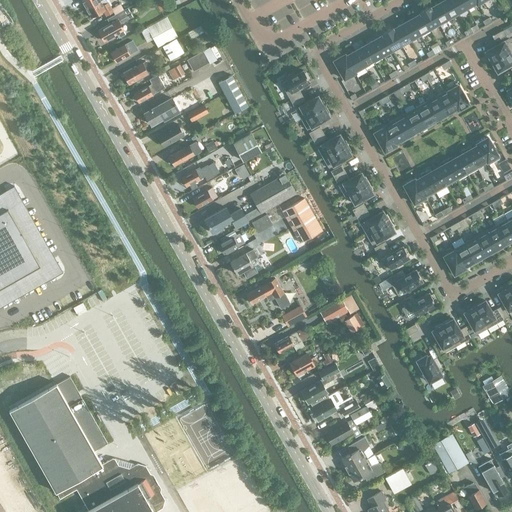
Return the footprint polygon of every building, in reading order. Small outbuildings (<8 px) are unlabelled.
[(81,0),(86,9),(101,0),(81,0)] [(107,0),(101,0),(86,9),(91,17),(104,11),(106,15),(113,12),(115,14),(124,9),(121,3),(112,8),(107,0)] [(154,0),(160,12),(170,7),(166,0),(154,0)] [(457,13),(450,0),(443,0),(439,2),(448,18),(457,13)] [(467,7),(462,0),(450,0),(457,13),(467,7)] [(448,18),(439,2),(430,8),(429,6),(439,23),(448,18)] [(439,23),(429,6),(420,11),(429,29),(439,23)] [(107,18),(110,23),(98,30),(104,41),(117,34),(119,38),(126,33),(118,20),(127,15),(124,9),(115,14),(107,18)] [(419,12),(420,13),(411,18),(420,34),(429,29),(420,11),(419,12)] [(212,45),(226,38),(213,15),(200,23),(212,45)] [(158,47),(177,36),(166,16),(147,27),(158,47)] [(420,34),(411,18),(402,24),(410,39),(420,34)] [(410,39),(402,24),(393,29),(392,27),(391,27),(401,45),(410,39)] [(391,27),(382,33),(392,50),(401,45),(391,27)] [(492,36),(495,41),(506,35),(503,29),(492,36)] [(382,33),(381,33),(382,35),(373,40),(382,55),(392,50),(382,33)] [(489,62),(511,49),(511,45),(508,38),(485,51),(487,55),(485,56),(489,62)] [(132,40),(111,52),(116,61),(137,49),(132,40)] [(177,40),(163,47),(170,60),(184,53),(177,40)] [(382,55),(373,40),(364,45),(373,61),(382,55)] [(373,61),(364,45),(354,50),(363,66),(373,61)] [(215,46),(210,48),(215,58),(220,56),(215,46)] [(511,49),(489,62),(493,69),(495,68),(497,72),(511,63),(511,55),(510,51),(511,50),(511,49)] [(363,66),(354,50),(345,55),(345,54),(344,54),(355,73),(354,71),(363,66)] [(203,52),(187,60),(193,71),(209,63),(203,52)] [(212,61),(221,79),(233,72),(224,54),(212,61)] [(355,73),(344,54),(334,60),(344,79),(355,73)] [(142,62),(136,65),(123,73),(129,84),(142,76),(151,71),(145,61),(142,62)] [(179,64),(173,67),(178,76),(184,73),(179,64)] [(290,100),(301,94),(298,88),(309,82),(308,79),(309,78),(306,72),(305,73),(303,70),(292,76),(290,73),(287,75),(288,78),(280,83),(290,100)] [(147,86),(133,93),(139,102),(165,87),(158,74),(149,79),(151,83),(147,86)] [(219,83),(235,113),(236,112),(248,106),(232,76),(219,83)] [(446,88),(458,109),(469,103),(456,82),(446,88)] [(454,112),(453,110),(456,108),(457,109),(458,109),(446,88),(445,88),(446,90),(436,95),(448,116),(454,112)] [(391,100),(396,97),(394,91),(388,93),(391,100)] [(301,94),(290,100),(293,106),(304,99),(301,94)] [(426,101),(436,120),(440,117),(441,119),(448,116),(436,95),(426,101)] [(301,119),(325,105),(321,98),(320,99),(317,96),(295,109),(301,119)] [(163,119),(179,109),(172,97),(145,113),(151,124),(162,117),(163,119)] [(432,122),(436,120),(426,101),(415,107),(427,128),(433,124),(432,122)] [(192,121),(208,112),(203,104),(187,113),(192,121)] [(301,119),(307,129),(329,117),(327,113),(329,112),(325,105),(301,119)] [(405,113),(415,131),(419,129),(421,131),(427,128),(415,107),(405,113)] [(245,108),(236,112),(239,116),(247,112),(245,108)] [(394,119),(406,140),(412,136),(411,134),(415,131),(405,113),(394,119)] [(383,123),(395,145),(394,143),(398,141),(400,143),(406,140),(394,119),(384,125),(383,123)] [(183,134),(177,123),(157,135),(163,145),(183,134)] [(395,145),(383,123),(372,130),(384,151),(386,150),(387,151),(394,148),(393,146),(395,145)] [(308,132),(312,138),(323,132),(320,126),(308,132)] [(203,130),(196,134),(199,138),(206,135),(203,130)] [(262,151),(261,151),(251,132),(232,142),(243,161),(262,151)] [(326,137),(323,132),(312,138),(315,144),(326,137)] [(317,147),(323,157),(347,143),(343,137),(341,138),(339,134),(317,147)] [(477,143),(489,164),(500,158),(487,137),(477,143)] [(213,139),(205,144),(210,152),(218,147),(213,139)] [(351,150),(347,143),(323,157),(329,168),(351,155),(349,151),(351,150)] [(477,144),(473,147),(472,144),(466,148),(477,168),(488,163),(488,164),(489,164),(477,143),(476,143),(477,144)] [(194,154),(188,144),(169,156),(174,166),(194,154)] [(477,168),(466,148),(460,151),(461,154),(457,156),(467,174),(477,168)] [(467,174),(457,156),(452,158),(451,156),(445,160),(457,180),(467,174)] [(439,163),(440,165),(436,168),(446,186),(457,180),(445,160),(439,163)] [(201,168),(200,166),(181,177),(186,186),(204,176),(206,179),(214,175),(208,164),(201,168)] [(243,164),(234,169),(239,177),(243,178),(249,175),(243,164)] [(330,171),(333,176),(345,170),(341,164),(330,171)] [(436,168),(432,170),(430,168),(424,171),(436,192),(446,186),(436,168)] [(345,170),(333,176),(337,182),(348,176),(345,170)] [(436,192),(424,171),(418,175),(419,177),(415,180),(414,178),(426,199),(427,199),(426,198),(436,192)] [(338,185),(344,196),(369,182),(365,175),(363,176),(361,172),(338,185)] [(249,193),(261,213),(296,193),(285,173),(249,193)] [(218,174),(210,180),(214,186),(223,180),(218,174)] [(426,199),(414,178),(403,184),(415,206),(426,199)] [(373,189),(369,182),(344,196),(349,194),(355,204),(373,193),(371,190),(373,189)] [(212,187),(207,190),(207,189),(193,198),(198,207),(212,199),(217,196),(212,187)] [(300,243),(322,230),(303,198),(281,210),(300,243)] [(366,208),(363,203),(352,209),(355,215),(366,208)] [(236,228),(250,219),(246,211),(244,212),(241,206),(230,213),(226,206),(204,218),(213,233),(222,227),(221,226),(231,220),(236,228)] [(0,288),(41,266),(8,208),(0,212),(0,288)] [(369,214),(366,208),(355,215),(358,220),(369,214)] [(366,234),(390,220),(386,213),(385,214),(382,211),(360,223),(366,234)] [(268,214),(252,219),(256,229),(272,224),(268,214)] [(495,225),(506,243),(510,241),(511,243),(511,242),(511,229),(506,219),(495,225)] [(366,234),(372,244),(394,232),(392,228),(394,227),(390,220),(366,234)] [(485,231),(497,251),(503,248),(501,245),(506,243),(495,225),(485,231)] [(219,238),(222,243),(219,244),(224,253),(238,245),(244,241),(239,233),(237,234),(234,230),(219,238)] [(485,255),(489,252),(490,255),(497,251),(485,231),(474,236),(485,255)] [(482,259),(481,257),(485,255),(474,236),(464,242),(476,263),(482,259)] [(374,247),(377,253),(388,247),(385,241),(374,247)] [(464,266),(468,264),(470,266),(476,263),(464,242),(454,248),(465,268),(464,266)] [(391,252),(388,247),(377,253),(386,270),(394,266),(396,268),(400,266),(398,264),(409,257),(407,255),(409,254),(406,248),(404,249),(402,246),(391,252)] [(236,274),(242,271),(246,278),(256,272),(250,261),(258,257),(253,248),(229,262),(233,269),(234,273),(235,272),(236,274)] [(454,274),(465,268),(454,248),(453,248),(454,250),(443,256),(454,274)] [(314,254),(310,259),(317,263),(320,258),(314,254)] [(416,269),(405,275),(402,277),(399,272),(402,270),(402,269),(399,271),(388,277),(397,294),(405,290),(406,292),(412,288),(411,287),(422,280),(421,278),(422,277),(419,271),(417,272),(416,269)] [(378,275),(370,280),(373,285),(382,281),(378,275)] [(283,291),(275,277),(267,282),(267,283),(261,286),(247,294),(252,303),(268,294),(271,298),(283,291)] [(511,293),(507,285),(500,289),(501,291),(498,293),(511,317),(511,293)] [(419,315),(425,311),(424,310),(435,304),(434,301),(435,300),(432,294),(430,295),(429,292),(415,300),(412,294),(401,300),(407,311),(413,308),(416,314),(418,313),(419,315)] [(320,312),(325,321),(346,308),(349,312),(357,307),(350,295),(320,312)] [(480,300),(473,304),(487,328),(503,319),(497,308),(491,311),(485,300),(481,302),(480,300)] [(83,302),(73,307),(76,313),(77,313),(86,308),(83,302)] [(470,323),(465,326),(471,337),(487,328),(473,304),(466,308),(467,310),(464,312),(470,323)] [(288,325),(306,316),(300,305),(288,312),(289,315),(284,318),(288,325)] [(502,305),(497,308),(503,319),(509,316),(502,305)] [(354,313),(344,319),(352,333),(362,328),(354,313)] [(448,318),(441,322),(455,346),(471,337),(465,326),(459,329),(453,318),(449,320),(448,318)] [(439,355),(455,346),(441,322),(434,326),(435,328),(432,330),(438,341),(433,344),(439,355)] [(407,336),(418,329),(415,323),(403,330),(407,336)] [(274,342),(279,353),(292,345),(296,351),(304,346),(301,339),(310,335),(305,325),(274,342)] [(364,355),(372,351),(367,344),(360,348),(364,355)] [(308,367),(314,364),(308,354),(303,357),(302,355),(290,362),(296,375),(308,368),(308,367)] [(374,368),(380,364),(375,355),(368,360),(374,368)] [(424,356),(418,359),(417,360),(429,382),(441,375),(438,368),(441,366),(438,361),(434,363),(430,355),(427,356),(426,355),(424,356)] [(311,404),(328,395),(327,393),(328,392),(322,381),(339,372),(334,362),(318,371),(322,378),(301,391),(308,403),(310,402),(311,404)] [(384,373),(377,377),(383,388),(390,384),(384,373)] [(511,399),(511,394),(500,375),(482,386),(493,404),(505,397),(508,402),(511,399)] [(56,383),(9,410),(55,491),(59,498),(76,488),(88,510),(83,511),(157,511),(163,508),(165,500),(160,492),(157,491),(149,477),(150,474),(145,466),(137,463),(129,468),(118,465),(114,458),(112,458),(101,464),(94,450),(107,442),(102,433),(70,376),(56,384),(56,383)] [(455,388),(450,391),(453,397),(454,398),(460,395),(456,388),(455,388)] [(328,395),(311,404),(312,407),(310,408),(317,420),(339,408),(343,415),(359,406),(355,399),(353,400),(351,396),(343,401),(337,390),(328,395)] [(350,414),(352,419),(355,423),(371,414),(366,405),(350,414)] [(490,412),(495,421),(501,418),(497,409),(490,412)] [(380,423),(382,428),(393,421),(391,417),(380,423)] [(331,444),(352,432),(346,421),(325,433),(331,444)] [(473,423),(468,426),(473,436),(479,433),(473,423)] [(486,424),(479,428),(490,448),(497,444),(486,424)] [(433,444),(449,475),(469,465),(454,434),(433,444)] [(347,446),(347,447),(352,444),(355,450),(350,452),(341,457),(347,469),(367,457),(364,451),(369,445),(364,436),(347,446)] [(470,451),(466,454),(467,457),(470,461),(474,459),(472,454),(470,451)] [(353,480),(363,474),(367,472),(371,477),(366,480),(366,481),(384,471),(374,453),(367,457),(347,469),(353,480)] [(401,458),(392,462),(396,469),(405,465),(401,458)] [(432,460),(424,464),(430,474),(438,469),(432,460)] [(497,495),(506,490),(502,482),(502,481),(492,464),(480,470),(492,491),(494,490),(497,495)] [(404,466),(386,476),(394,492),(412,482),(404,466)] [(467,494),(475,508),(486,502),(478,488),(474,483),(473,483),(473,482),(468,484),(463,486),(467,494)] [(368,511),(389,511),(384,501),(386,499),(381,490),(367,498),(372,506),(367,509),(368,511)] [(438,508),(440,511),(455,511),(449,501),(452,500),(458,509),(462,507),(453,491),(434,502),(438,508)] [(409,498),(416,511),(422,509),(415,495),(409,498)]
